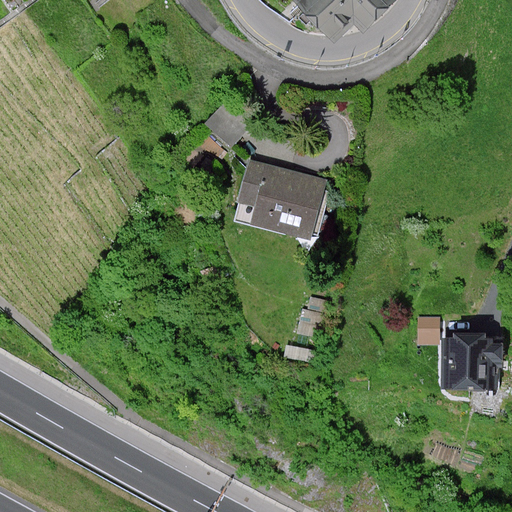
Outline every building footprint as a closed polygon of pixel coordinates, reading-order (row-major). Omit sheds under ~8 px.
[(296,0),(296,1),(335,40),(354,21),(364,31),(395,0),(296,0)] [(205,123),(231,147),(253,123),(227,99),(205,123)] [(327,182),(250,160),(238,201),(255,206),(251,223),(311,240),(327,182)] [(237,206),(234,224),(250,225),(252,208),(237,206)] [(490,335),(441,336),(442,390),(492,389),(490,335)]
